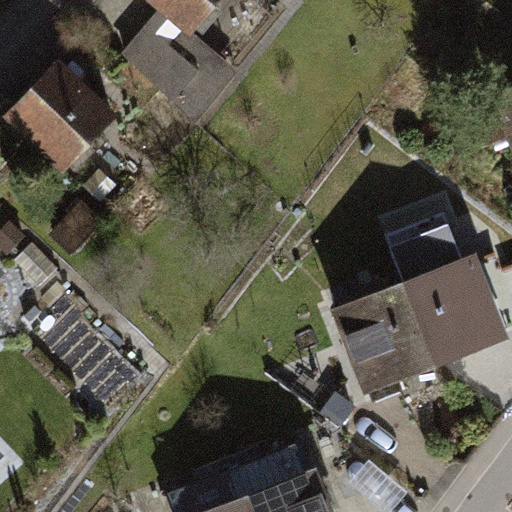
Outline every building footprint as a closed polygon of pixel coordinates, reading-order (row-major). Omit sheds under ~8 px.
[(152,0),(156,3),(118,46),(196,116),(238,69),(193,29),(218,0),(152,0)] [(45,55),(0,105),(0,110),(63,167),(111,114),(45,55)] [(511,87),(494,95),(511,140),(511,87)] [(504,332),(473,253),(402,281),(433,360),(504,332)] [(433,360),(402,281),(331,308),(362,388),(433,360)] [(333,511),(318,471),(246,497),(252,511),(333,511)] [(252,511),(246,497),(204,511),(252,511)]
